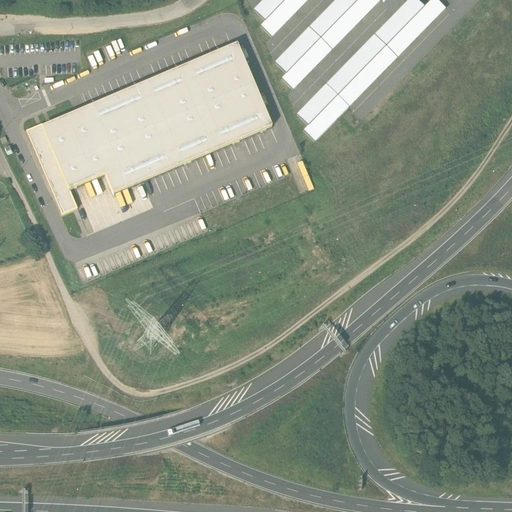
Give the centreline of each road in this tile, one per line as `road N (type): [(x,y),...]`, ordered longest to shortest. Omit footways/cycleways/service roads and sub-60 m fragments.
road 1 (track): [(0,151),(105,375),(134,395),(176,389),(261,353),(428,226),(511,118)]
road 2 (motorway): [(511,187),(322,359),(261,400),(139,445),(0,460)]
road 3 (motorway): [(419,511),(277,485),(95,404),(0,377)]
road 4 (motorway): [(445,511),(392,488),(367,465),(350,426),(351,390),(374,343),(431,293),(473,281),(511,286)]
road 5 (unclassified): [(195,0),(161,15),(0,29)]
